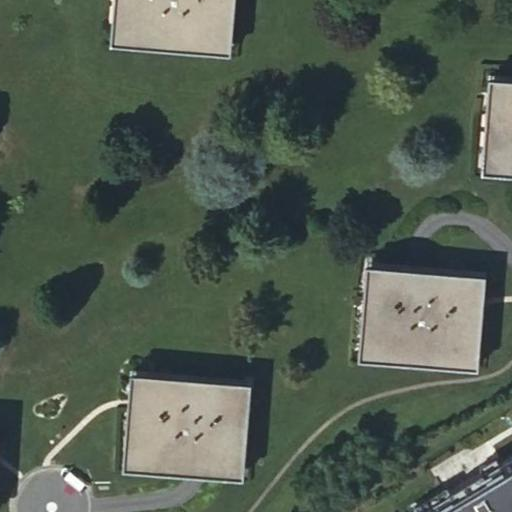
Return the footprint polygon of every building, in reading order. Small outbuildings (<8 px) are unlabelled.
[(122,0),(119,32),(224,41),(227,0),(122,0)] [(511,81),(498,80),(491,159),(511,161),(511,81)] [(456,306),(458,274),(346,269),(339,349),(470,355),(474,306),(456,306)] [(476,276),(458,274),(456,306),(474,306),(476,276)] [(154,407),(156,378),(137,376),(135,406),(154,407)] [(242,384),(156,378),(154,407),(135,406),(132,455),(236,464),(242,384)] [(453,491),(417,511),(511,511),(511,455),(468,482),(467,481),(452,490),(453,491)]
